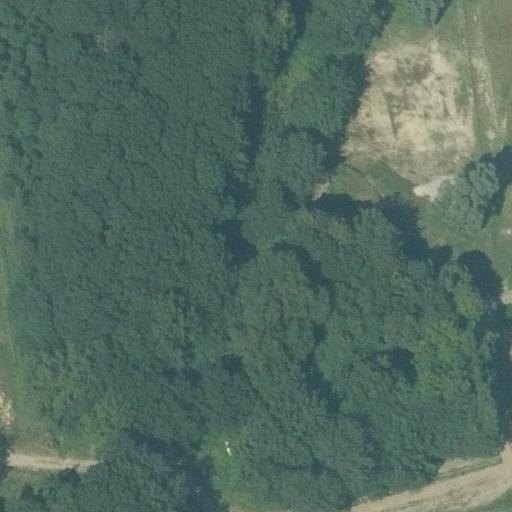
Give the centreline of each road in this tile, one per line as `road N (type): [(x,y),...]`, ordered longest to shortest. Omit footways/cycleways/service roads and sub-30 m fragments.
road 1 (tertiary): [(184,440),(511,342)]
road 2 (tertiary): [(0,453),(109,460),(184,440)]
road 3 (track): [(511,454),(477,492),(385,511)]
